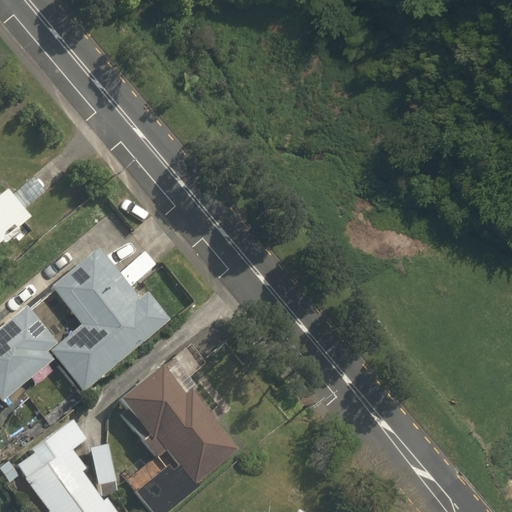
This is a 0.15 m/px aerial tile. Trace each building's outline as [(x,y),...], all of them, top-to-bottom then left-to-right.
[(0,236),(31,214),(8,184),(0,190),(0,236)] [(91,254),(46,291),(78,330),(46,356),(78,394),(165,324),(140,295),(131,302),(91,254)] [(50,348),(18,310),(0,325),(0,402),(46,364),(40,357),(50,348)] [(162,511),(244,442),(169,354),(117,398),(168,457),(130,489),(149,511),(162,511)] [(40,466),(25,476),(50,511),(116,511),(72,447),(87,436),(74,417),(28,449),(40,466)] [(109,442),(90,446),(97,482),(116,478),(109,442)]
